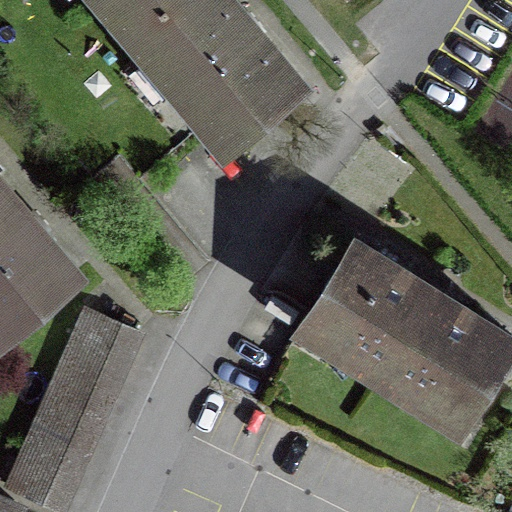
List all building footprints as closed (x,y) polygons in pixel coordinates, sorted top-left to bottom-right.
[(107,0),(122,17),(141,0),(107,0)] [(300,84),(228,0),(141,0),(122,17),(230,143),(300,84)] [(0,182),(0,331),(3,335),(77,273),(0,182)] [(511,335),(356,236),(302,321),(458,421),(511,336),(511,335)] [(114,388),(139,329),(85,306),(59,366),(114,388)] [(35,420),(90,441),(114,388),(59,366),(35,420)] [(61,508),(90,441),(35,420),(7,484),(61,508)] [(0,497),(0,511),(14,511),(18,505),(0,497)]
